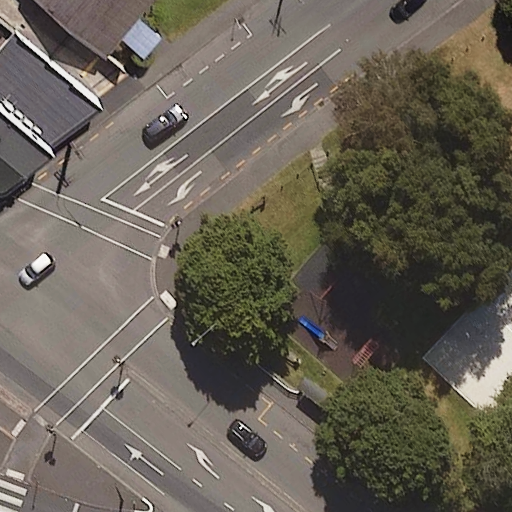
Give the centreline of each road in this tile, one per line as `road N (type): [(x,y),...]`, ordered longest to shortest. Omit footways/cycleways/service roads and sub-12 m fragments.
road 1 (residential): [(358,0),(0,281)]
road 2 (secondary): [(101,362),(153,352),(363,511)]
road 3 (secondary): [(242,511),(102,408),(101,362)]
